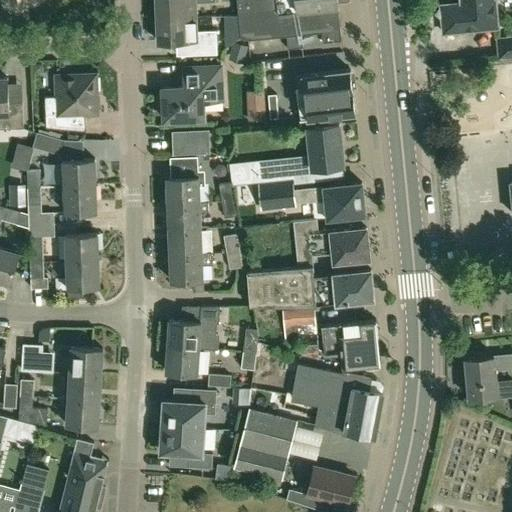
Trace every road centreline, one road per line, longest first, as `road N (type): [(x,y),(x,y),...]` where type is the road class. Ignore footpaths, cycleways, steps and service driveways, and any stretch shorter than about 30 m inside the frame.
road 1 (secondary): [(418,308),(389,0)]
road 2 (residential): [(136,311),(129,47)]
road 3 (secondary): [(393,511),(414,420),(418,308)]
road 4 (residential): [(128,511),(136,311)]
road 5 (residential): [(136,311),(0,311)]
road 6 (unclassified): [(129,47),(0,53)]
